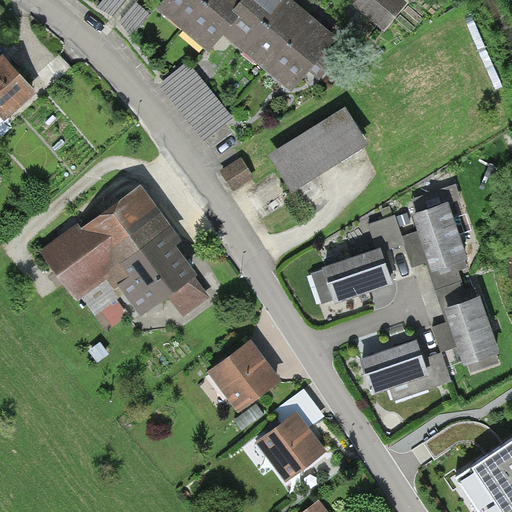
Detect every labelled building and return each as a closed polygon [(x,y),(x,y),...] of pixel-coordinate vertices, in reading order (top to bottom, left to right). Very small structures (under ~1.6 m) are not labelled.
[(126,1),(124,0),(107,0),(100,8),(111,17),(126,1)] [(208,0),(165,0),(157,10),(181,32),(208,0)] [(244,0),(208,0),(181,32),(209,55),(224,37),(239,19),(233,13),(244,0)] [(239,19),(224,37),(241,51),(284,0),(244,0),(233,13),(239,19)] [(290,0),(284,0),(241,51),(265,71),(310,16),(290,0)] [(403,0),(357,0),(353,6),(384,31),(408,3),(403,0)] [(146,17),(135,8),(120,25),(131,34),(146,17)] [(336,38),(310,16),(265,71),(291,93),(336,38)] [(37,94),(2,57),(0,54),(0,119),(4,124),(37,94)] [(183,64),(155,87),(199,141),(227,118),(183,64)] [(268,156),(292,194),(369,147),(345,109),(268,156)] [(242,158),(220,171),(233,193),(255,179),(242,158)] [(79,224),(40,251),(77,302),(108,281),(114,290),(118,288),(141,321),(170,300),(182,317),(210,298),(197,279),(198,278),(176,247),(182,243),(142,186),(82,228),(79,224)] [(429,262),(433,274),(468,263),(448,204),(413,216),(418,232),(429,262)] [(368,224),(377,251),(382,249),(383,253),(404,245),(406,245),(403,237),(396,215),(368,224)] [(429,262),(418,232),(403,237),(406,245),(404,245),(412,268),(429,262)] [(383,253),(382,249),(377,251),(323,269),(335,306),(394,286),(383,253)] [(500,356),(480,298),(444,311),(448,323),(461,360),(464,368),(500,356)] [(442,353),(446,366),(461,360),(448,323),(433,328),(442,353)] [(251,341),(208,375),(239,414),(282,381),(251,341)] [(423,360),(417,342),(360,361),(372,397),(394,389),(429,377),(423,360)] [(429,377),(394,389),(398,401),(452,381),(446,366),(442,353),(423,360),(429,377)] [(309,428),(324,417),(304,390),(286,403),(294,414),(297,412),(309,428)] [(294,414),(256,442),(286,483),(327,452),(309,428),(297,412),(294,414)] [(511,511),(511,444),(458,481),(479,511),(511,511)]
